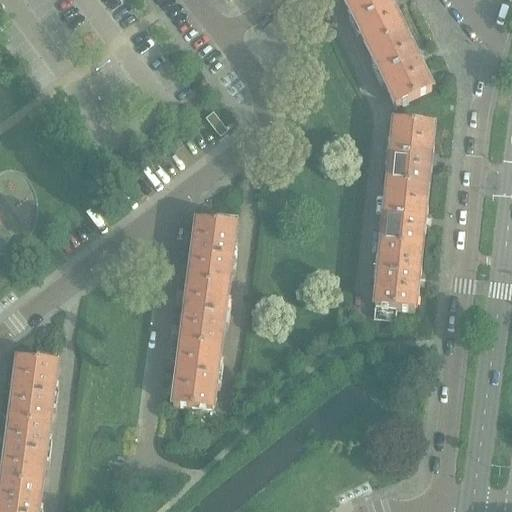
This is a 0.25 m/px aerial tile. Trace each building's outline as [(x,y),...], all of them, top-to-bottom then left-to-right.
[(404,36),(388,4),(386,0),(340,0),(368,54),(404,36)] [(431,93),(404,36),(368,54),(395,111),(431,93)] [(427,192),(433,131),(393,126),(387,187),(427,192)] [(421,253),(427,192),(387,187),(380,249),(421,253)] [(228,292),(236,230),(237,218),(216,216),(215,227),(196,225),(188,287),(228,292)] [(414,315),(418,279),(421,253),(380,249),(372,322),(394,324),(396,313),(414,315)] [(220,353),(228,292),(188,287),(180,348),(220,353)] [(210,426),(220,353),(180,348),(172,410),(191,412),(189,423),(210,426)] [(58,356),(57,356),(37,354),(35,364),(56,366),(58,356)] [(56,366),(35,364),(17,361),(9,426),(48,431),(56,366)] [(41,492),(48,431),(9,426),(1,487),(41,492)] [(0,511),(38,511),(41,492),(1,487),(0,497),(0,511)]
